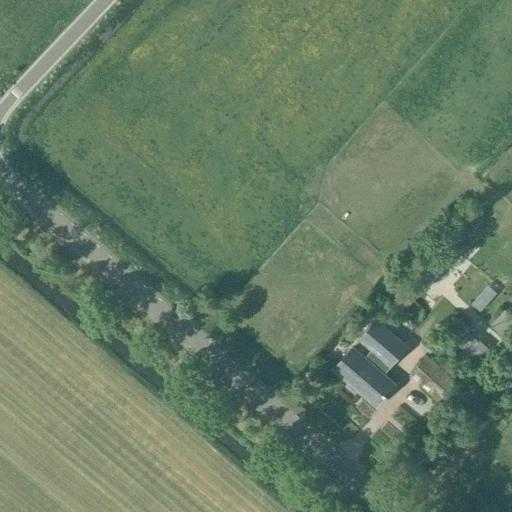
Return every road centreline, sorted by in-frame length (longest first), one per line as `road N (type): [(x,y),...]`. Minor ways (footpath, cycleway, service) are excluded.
road 1 (tertiary): [(391,511),(0,171)]
road 2 (unclassified): [(0,111),(106,0)]
